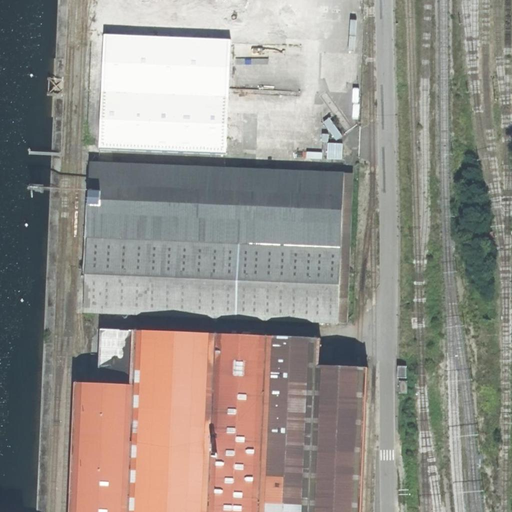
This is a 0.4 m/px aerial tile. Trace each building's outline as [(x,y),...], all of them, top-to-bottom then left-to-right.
[(196,35),(197,12),(198,1),(173,0),(96,0),(96,31),(104,31),(196,35)] [(221,0),(221,11),(229,11),(229,0),(221,0)] [(197,12),(196,35),(239,36),(267,37),(268,14),(229,13),(229,11),(221,11),(221,13),(197,12)] [(335,141),(342,137),(329,119),(323,123),(335,141)] [(328,158),(345,158),(345,144),(328,144),(328,158)] [(84,313),(335,324),(342,173),(90,162),(84,313)] [(361,511),(368,369),(358,368),(319,367),(320,339),(270,337),(270,331),(255,330),(255,336),(101,330),(99,384),(82,384),(75,383),(69,511),(361,511)] [(398,378),(406,378),(407,367),(398,367),(398,378)]
